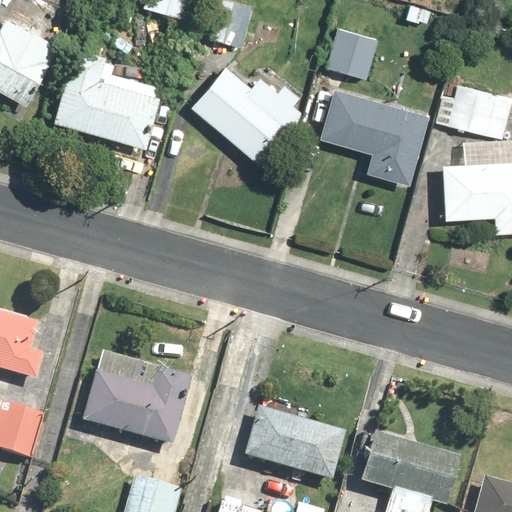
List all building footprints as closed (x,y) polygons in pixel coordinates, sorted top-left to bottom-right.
[(179,19),(186,0),(139,0),(138,4),(179,19)] [(249,7),(227,0),(212,0),(199,41),(234,52),(249,7)] [(0,96),(18,106),(51,46),(0,18),(0,96)] [(375,43),(333,30),(321,70),(363,83),(375,43)] [(99,58),(67,49),(46,123),(140,149),(154,100),(92,82),(99,58)] [(219,68),(185,106),(254,168),(297,119),(284,107),(292,98),(277,84),(269,94),(251,78),(242,89),(219,68)] [(441,79),(430,123),(501,141),(511,96),(441,79)] [(421,116),(326,89),(312,140),(362,155),(356,175),(401,187),(421,116)] [(511,162),(434,165),(437,222),(486,220),(487,234),(511,233),(511,162)] [(31,321),(0,313),(0,371),(31,380),(38,354),(23,350),(31,321)] [(90,370),(76,422),(166,447),(186,377),(150,367),(145,386),(90,370)] [(36,415),(0,404),(0,454),(22,461),(36,415)] [(252,406),(237,456),(302,475),(290,511),(314,511),(339,432),(252,406)] [(365,431),(351,482),(385,491),(379,511),(424,511),(427,503),(438,506),(452,455),(365,431)] [(511,511),(511,485),(479,476),(468,511),(511,511)] [(169,511),(175,494),(128,480),(119,511),(169,511)]
